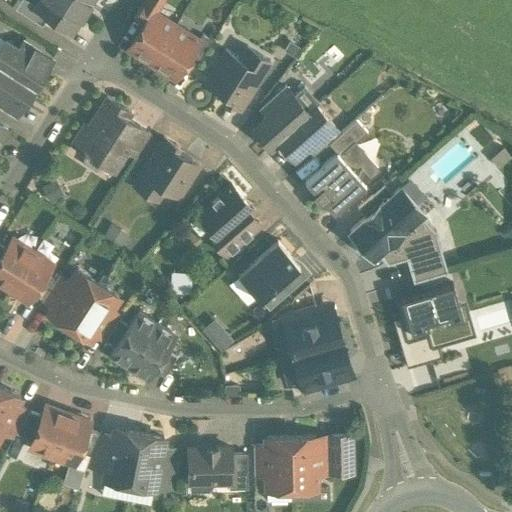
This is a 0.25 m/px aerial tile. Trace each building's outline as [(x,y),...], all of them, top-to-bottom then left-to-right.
[(33,6),(35,4),(28,0),(19,0),(15,8),(42,25),(48,15),(33,6)] [(85,10),(69,0),(37,0),(35,4),(33,6),(48,15),(72,30),(85,10)] [(69,0),(85,10),(91,0),(69,0)] [(144,0),(133,17),(143,24),(152,10),(155,12),(162,0),(144,0)] [(128,48),(151,62),(175,25),(155,12),(152,10),(143,24),(128,48)] [(197,39),(175,25),(151,62),(174,76),(188,53),(197,39)] [(197,39),(188,53),(198,60),(212,40),(201,33),(197,39)] [(25,38),(18,48),(47,66),(53,56),(25,38)] [(0,64),(34,86),(47,66),(18,48),(5,40),(0,47),(0,64)] [(225,48),(205,80),(228,95),(225,98),(227,99),(240,78),(253,87),(270,61),(247,46),(239,57),(225,48)] [(34,86),(0,64),(0,93),(21,107),(34,86)] [(240,78),(227,99),(240,108),(253,87),(240,78)] [(260,106),(268,116),(293,95),(285,85),(260,106)] [(21,107),(0,93),(0,107),(14,116),(21,107)] [(258,125),(257,132),(270,147),(277,140),(308,111),(293,95),(268,116),(258,125)] [(85,123),(72,143),(113,170),(127,150),(123,148),(128,141),(116,134),(127,118),(131,112),(107,97),(88,125),(85,123)] [(308,111),(277,140),(289,154),(297,154),(307,144),(331,123),(315,104),(308,111)] [(123,148),(127,150),(135,156),(150,133),(127,118),(116,134),(128,141),(123,148)] [(340,132),(328,143),(336,152),(340,156),(355,142),(367,131),(355,118),(340,132)] [(331,123),(307,144),(316,154),(328,143),(340,132),(331,123)] [(176,150),(178,146),(163,137),(134,183),(157,198),(165,187),(178,196),(198,164),(176,150)] [(340,156),(336,152),(304,180),(315,192),(312,194),(320,203),(323,201),(333,213),(365,184),(364,183),(380,169),(355,142),(340,156)] [(231,184),(198,213),(221,239),(244,219),(250,213),(240,203),(244,200),(231,184)] [(357,208),(365,216),(391,193),(384,184),(357,208)] [(365,216),(349,231),(354,237),(354,242),(358,248),(363,252),(369,252),(373,258),(378,254),(387,263),(406,258),(440,248),(436,231),(421,215),(424,212),(400,185),(391,193),(365,216)] [(253,229),(244,219),(221,239),(216,243),(225,253),(253,229)] [(11,237),(5,248),(0,254),(0,282),(8,288),(32,250),(11,237)] [(277,240),(238,275),(259,300),(286,276),(296,286),(312,273),(302,262),(289,253),(277,240)] [(440,248),(406,258),(413,282),(448,271),(440,248)] [(32,250),(8,288),(28,301),(32,294),(45,274),(52,263),(32,250)] [(77,269),(69,281),(52,307),(48,313),(69,327),(97,283),(77,269)] [(172,291),(191,291),(192,271),(173,270),(172,291)] [(55,280),(45,274),(32,294),(42,300),(55,280)] [(59,275),(55,280),(42,300),(52,307),(69,281),(59,275)] [(286,276),(259,300),(269,310),(296,286),(286,276)] [(407,365),(407,367),(442,357),(436,338),(450,333),(448,327),(465,322),(452,282),(394,301),(399,319),(406,318),(410,331),(401,334),(410,364),(407,365)] [(119,297),(97,283),(69,327),(90,340),(95,334),(111,309),(119,297)] [(316,306),(281,316),(285,329),(320,318),(316,306)] [(121,315),(111,309),(95,334),(105,340),(118,320),(121,315)] [(136,313),(128,326),(115,346),(111,353),(130,366),(156,325),(136,313)] [(224,350),(236,338),(216,317),(204,329),(224,350)] [(320,318),(285,329),(293,355),(343,340),(336,317),(325,320),(320,318)] [(128,326),(118,320),(105,340),(115,346),(128,326)] [(156,325),(130,366),(149,378),(154,371),(166,351),(175,337),(156,325)] [(343,340),(293,355),(300,381),(336,371),(339,366),(349,362),(343,340)] [(176,357),(166,351),(154,371),(163,377),(176,357)] [(336,371),(300,381),(304,393),(339,383),(336,371)] [(21,398),(0,386),(0,435),(2,431),(17,405),(21,398)] [(28,411),(17,405),(2,431),(13,438),(15,434),(28,411)] [(67,414),(45,406),(41,416),(32,440),(29,447),(52,456),(67,414)] [(28,411),(15,434),(32,440),(41,416),(28,411)] [(90,422),(67,414),(52,456),(74,464),(79,452),(87,430),(90,422)] [(139,433),(114,428),(113,437),(106,468),(104,480),(129,485),(139,433)] [(98,434),(87,430),(79,452),(90,457),(98,434)] [(164,438),(139,433),(129,485),(153,490),(156,478),(162,447),(164,438)] [(113,437),(98,434),(90,457),(87,465),(106,468),(113,437)] [(327,444),(316,445),(316,474),(328,474),(352,473),(352,436),(327,436),(327,444)] [(290,437),(265,438),(265,445),(266,475),(266,490),(291,489),(290,437)] [(316,437),(290,437),(291,489),(317,488),(316,474),(316,445),(316,437)] [(266,475),(265,445),(253,446),(254,476),(266,475)] [(175,449),(162,447),(156,478),(176,482),(175,449)] [(189,448),(190,482),(202,482),(208,489),(215,482),(228,481),(230,481),(229,454),(229,447),(189,448)] [(247,453),(229,454),(230,481),(228,481),(228,490),(248,489),(247,453)]
